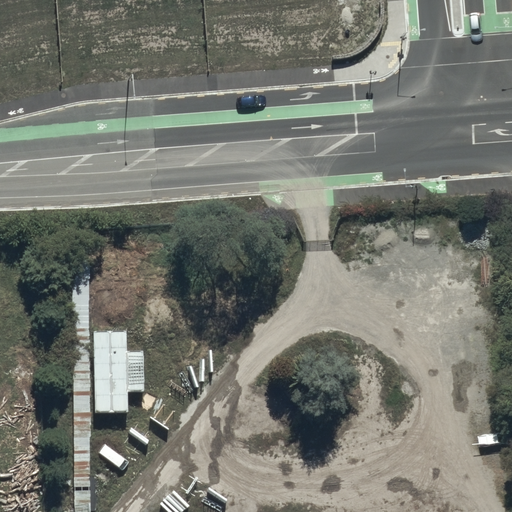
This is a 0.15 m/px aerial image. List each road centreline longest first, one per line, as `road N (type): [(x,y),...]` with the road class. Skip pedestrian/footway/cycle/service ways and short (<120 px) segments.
road 1 (secondary): [(0,170),(468,137)]
road 2 (tertiary): [(455,0),(468,137)]
